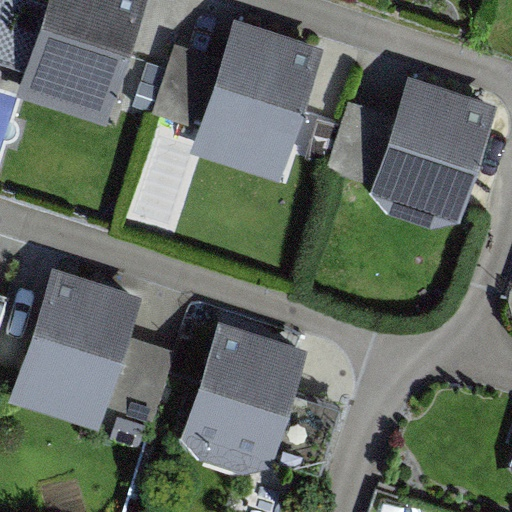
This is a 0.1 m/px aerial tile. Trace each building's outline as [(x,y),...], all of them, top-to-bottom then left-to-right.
[(0,0),(0,58),(25,66),(46,0),(0,0)] [(46,0),(25,66),(17,90),(108,119),(146,0),(46,0)] [(199,125),(192,148),(282,177),(326,40),(236,12),(222,55),(199,125)] [(153,110),(199,125),(222,55),(176,40),(153,110)] [(499,98),(409,69),(396,111),(373,182),(372,185),(388,208),(435,223),(462,214),(499,98)] [(327,167),(373,182),(396,111),(350,96),(327,167)] [(143,289),(54,261),(10,395),(100,424),(107,402),(129,332),(143,289)] [(0,322),(9,294),(0,291),(0,322)] [(310,344),(220,315),(182,432),(200,455),(245,470),(271,461),(274,453),(296,385),(310,344)] [(177,347),(129,332),(107,402),(154,417),(177,347)] [(296,385),(274,453),(323,469),(345,401),(296,385)]
